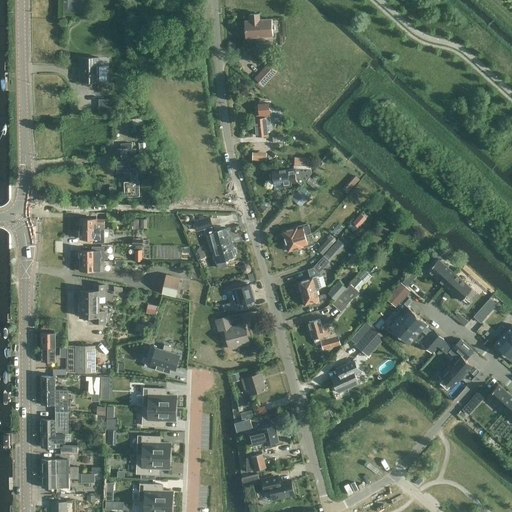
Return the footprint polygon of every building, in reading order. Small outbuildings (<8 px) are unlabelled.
[(64,0),(64,12),(83,12),(84,1),(77,1),(77,0),(64,0)] [(273,36),(272,19),(245,21),(246,38),(273,36)] [(99,81),(99,80),(107,80),(107,66),(99,66),(99,58),(80,58),(80,81),(99,81)] [(254,79),(263,87),(275,74),(266,66),(254,79)] [(110,112),(110,100),(98,100),(98,113),(110,112)] [(269,115),(269,108),(260,109),(261,115),(258,116),(258,118),(255,119),(257,136),(268,135),(266,118),(265,118),(265,115),(269,115)] [(116,149),(117,160),(131,160),(137,160),(136,148),(129,149),(129,144),(122,145),(122,149),(116,149)] [(131,160),(117,160),(117,172),(125,172),(125,176),(131,176),(131,177),(137,177),(137,176),(143,176),(142,166),(131,167),(131,160)] [(288,169),(272,171),(272,173),(271,174),(271,178),(273,179),(275,190),(282,189),(282,187),(290,186),(289,182),(296,181),(302,185),(312,173),(311,165),(293,165),(294,169),(288,170),(288,169)] [(354,176),(343,189),(347,193),(359,180),(354,176)] [(125,196),(139,196),(139,181),(124,182),(125,196)] [(302,188),(292,200),(300,206),(310,194),(302,188)] [(261,213),(266,207),(262,204),(258,210),(261,213)] [(358,227),(367,217),(361,212),(352,221),(358,227)] [(80,218),(80,229),(96,229),(104,229),(104,218),(119,219),(119,213),(96,213),(96,218),(80,218)] [(233,248),(228,228),(213,233),(211,226),(212,226),(210,218),(194,222),(197,231),(204,229),(205,235),(208,234),(214,254),(213,256),(214,260),(216,261),(218,267),(220,268),(225,267),(226,265),(225,260),(236,257),(235,256),(236,254),(235,249),(233,248)] [(282,231),(285,241),(311,234),(308,223),(282,231)] [(344,229),(340,225),(332,234),(336,238),(344,229)] [(96,229),(80,229),(80,238),(104,238),(104,233),(96,233),(96,229)] [(311,234),(285,241),(288,252),(314,244),(311,234)] [(323,255),(334,243),(336,241),(330,236),(327,238),(328,239),(318,251),(323,255)] [(336,244),(330,251),(335,256),(341,249),(336,244)] [(80,250),(80,261),(104,261),(104,247),(92,247),(92,250),(80,250)] [(367,255),(359,248),(346,263),(347,264),(344,267),(347,269),(350,266),(354,270),(367,255)] [(330,262),(324,256),(313,268),(319,274),(330,262)] [(455,274),(438,259),(427,271),(444,286),(455,274)] [(104,261),(80,261),(80,270),(104,270),(104,266),(104,261)] [(372,276),(364,269),(351,284),(350,284),(346,288),(339,282),(328,294),(336,300),(331,303),(341,311),(359,291),(358,291),(372,276)] [(408,285),(417,276),(411,270),(402,279),(408,285)] [(476,293),(455,274),(444,286),(461,301),(466,296),(470,300),(476,293)] [(180,278),(167,275),(162,293),(176,296),(180,278)] [(301,292),(301,293),(316,289),(315,283),(318,282),(317,276),(298,282),(300,287),(299,288),(300,291),(301,292)] [(401,281),(387,298),(397,306),(411,289),(401,281)] [(231,289),(237,310),(242,310),(253,307),(251,301),(255,300),(250,284),(248,285),(247,283),(240,285),(241,287),(231,289)] [(80,290),(80,304),(99,304),(99,296),(105,296),(105,284),(93,284),(93,290),(80,290)] [(316,289),(301,293),(302,295),(301,296),(302,299),(303,300),(305,305),(327,298),(325,293),(318,295),(316,289)] [(490,296),(474,316),(481,322),(497,302),(490,296)] [(157,313),(159,304),(148,303),(146,312),(157,313)] [(99,304),(80,304),(80,316),(93,316),(93,322),(105,322),(105,311),(99,311),(99,304)] [(399,336),(417,316),(408,307),(389,327),(399,336)] [(465,324),(468,319),(457,312),(454,317),(465,324)] [(427,324),(417,316),(399,336),(409,345),(422,331),(429,337),(422,344),(431,352),(443,338),(434,330),(433,332),(426,326),(427,324)] [(249,344),(244,324),(232,327),(229,317),(215,320),(218,331),(224,329),(229,349),(249,344)] [(324,349),(332,346),(333,349),(341,347),(338,336),(333,337),(326,339),(324,336),(330,334),(326,323),(321,324),(320,320),(309,323),(314,339),(320,337),(324,349)] [(503,354),(511,343),(511,324),(493,345),(503,354)] [(381,341),(369,331),(356,345),(368,356),(381,341)] [(41,333),(41,348),(56,348),(55,333),(41,333)] [(491,347),(494,342),(488,338),(484,344),(491,347)] [(453,388),(472,366),(466,360),(474,351),(460,339),(449,352),(457,359),(441,377),(443,379),(439,383),(447,390),(451,386),(453,388)] [(511,361),(511,343),(503,354),(511,361)] [(95,345),(67,346),(67,372),(95,372),(95,345)] [(151,346),(145,365),(169,373),(171,367),(176,368),(180,355),(171,352),(172,347),(165,345),(164,350),(151,346)] [(56,348),(41,348),(41,361),(56,361),(55,352),(56,348)] [(354,360),(336,368),(337,369),(340,367),(342,372),(340,372),(339,374),(332,378),(338,392),(359,383),(355,374),(359,372),(354,360)] [(230,374),(233,382),(241,380),(239,372),(230,374)] [(260,373),(241,379),(245,390),(247,389),(249,394),(265,390),(260,373)] [(101,398),(110,398),(110,375),(101,375),(101,398)] [(41,376),(42,390),(55,390),(55,376),(41,376)] [(511,402),(511,396),(498,384),(487,396),(504,411),(511,402)] [(480,387),(463,408),(470,414),(487,393),(480,387)] [(144,388),(144,407),(176,408),(177,395),(166,395),(166,390),(166,389),(144,388)] [(55,390),(42,390),(42,404),(56,404),(56,413),(68,413),(67,390),(55,390)] [(107,414),(107,405),(97,405),(97,414),(107,414)] [(144,407),(143,425),(155,426),(165,426),(165,425),(164,425),(165,420),(176,420),(176,408),(144,407)] [(41,419),(42,433),(66,433),(68,433),(68,413),(56,413),(56,419),(41,419)] [(108,417),(108,426),(118,427),(118,417),(108,417)] [(278,441),(275,426),(261,429),(261,430),(251,432),(254,445),(264,442),(265,444),(278,441)] [(117,429),(108,429),(107,444),(116,444),(117,429)] [(66,433),(42,433),(42,447),(60,447),(60,442),(66,442),(66,433)] [(138,436),(138,454),(170,456),(171,443),(160,443),(161,436),(138,436)] [(61,443),(61,452),(79,452),(79,443),(61,443)] [(247,472),(254,470),(267,467),(263,453),(251,456),(246,457),(247,472)] [(138,454),(137,473),(159,474),(159,468),(170,468),(170,456),(138,454)] [(42,459),(42,473),(68,473),(68,459),(42,459)] [(78,467),(70,467),(70,473),(70,479),(78,479),(78,482),(94,482),(94,474),(78,474),(78,472),(78,467)] [(68,473),(42,473),(42,487),(68,487),(68,473)] [(274,476),(262,479),(265,491),(271,490),(273,499),(295,494),(291,479),(275,483),(274,476)] [(123,508),(124,501),(113,500),(114,481),(106,481),(105,507),(123,508)] [(141,484),(140,503),(173,504),(173,491),(162,491),(163,485),(141,484)] [(66,511),(67,502),(51,502),(51,511),(66,511)] [(140,503),(139,511),(172,511),(173,504),(140,503)]
